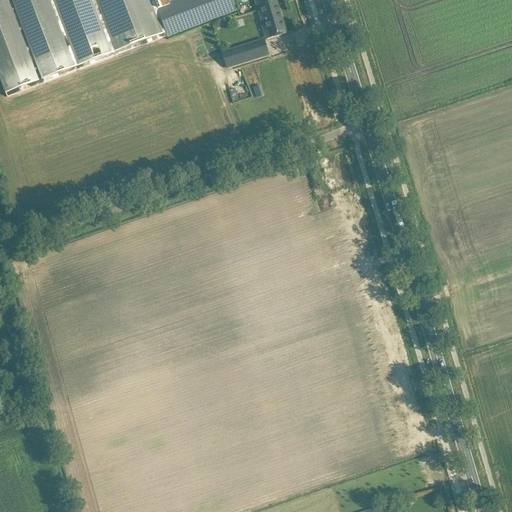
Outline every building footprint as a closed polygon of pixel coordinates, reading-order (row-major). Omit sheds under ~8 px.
[(0,0),(0,78),(7,98),(168,37),(200,24),(237,10),(233,0),(0,0)] [(255,0),(259,10),(277,5),(275,0),(255,0)] [(266,23),(271,38),(286,33),(277,5),(259,10),(263,24),(266,23)] [(227,69),(269,56),(264,39),(222,52),(227,69)] [(262,87),(253,89),(256,99),(264,97),(262,87)] [(235,90),(230,91),(234,103),(239,102),(235,90)]
